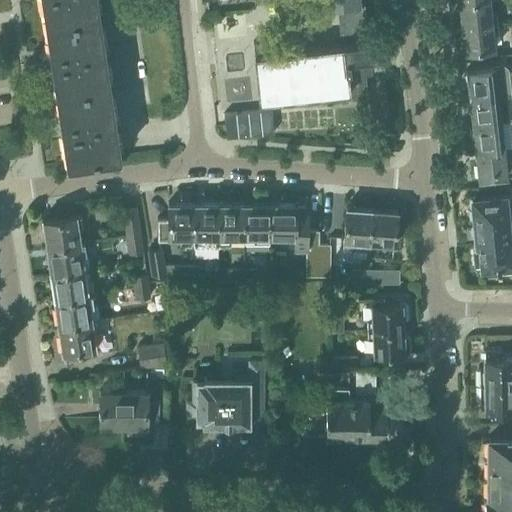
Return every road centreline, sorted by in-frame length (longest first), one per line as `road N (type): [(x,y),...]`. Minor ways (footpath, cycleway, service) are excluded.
road 1 (residential): [(118,505),(443,509)]
road 2 (residential): [(36,497),(0,240)]
road 3 (residential): [(198,162),(426,178)]
road 4 (residential): [(0,194),(198,162)]
road 5 (residential): [(443,509),(441,312)]
road 6 (residential): [(426,178),(407,0)]
road 7 (residential): [(198,162),(184,0)]
road 8 (residential): [(441,312),(426,178)]
